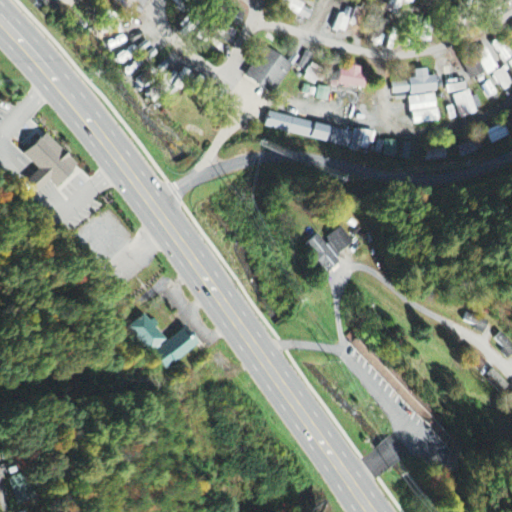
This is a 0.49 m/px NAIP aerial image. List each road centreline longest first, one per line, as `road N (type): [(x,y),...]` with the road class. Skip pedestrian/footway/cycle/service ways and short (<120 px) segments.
road 1 (trunk): [(371,511),(79,108),(0,17)]
road 2 (residential): [(151,205),(198,176),(266,156),(415,177),(470,172),(511,156)]
